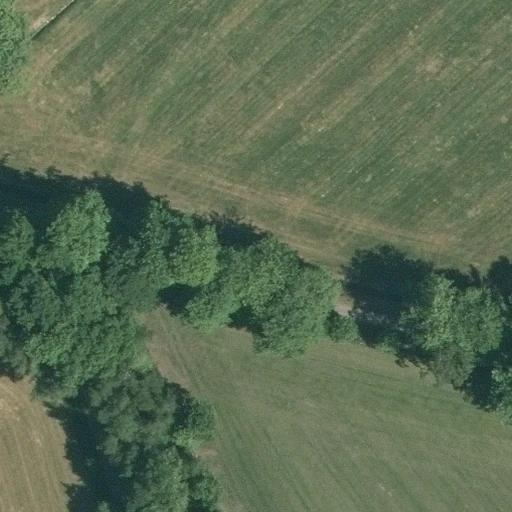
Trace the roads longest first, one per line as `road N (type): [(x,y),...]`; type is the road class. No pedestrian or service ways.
road 1 (unclassified): [(511,352),(100,244)]
road 2 (unclassified): [(126,511),(85,373),(100,244)]
